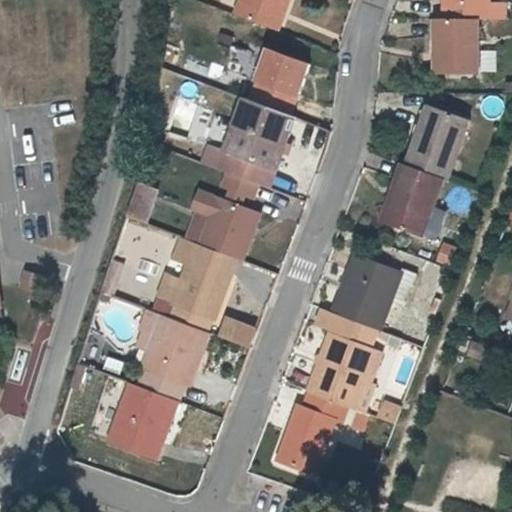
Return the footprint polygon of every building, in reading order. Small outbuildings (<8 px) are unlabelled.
[(242,0),(238,11),(273,24),(280,5),(287,7),(289,0),(242,0)] [(439,0),(440,23),(476,22),(484,23),(499,22),(499,13),(483,14),(483,0),(439,0)] [(279,27),(287,7),(280,5),(273,24),(279,27)] [(476,22),(440,23),(432,23),(432,77),(477,77),(476,22)] [(258,50),(238,101),(242,102),(279,116),(299,65),(258,50)] [(485,52),(485,73),(499,73),(499,52),(485,52)] [(279,116),(242,102),(214,172),(222,175),(252,187),(265,191),(292,121),(279,116)] [(417,134),(404,168),(442,182),(445,183),(468,123),(434,110),(431,116),(424,136),(417,134)] [(412,131),(417,134),(424,136),(431,116),(419,111),(412,131)] [(404,168),(400,165),(390,191),(397,195),(386,224),(421,238),(442,182),(404,168)] [(247,203),(252,187),(222,175),(216,191),(224,193),(240,200),(247,203)] [(136,185),(126,211),(142,217),(152,191),(136,185)] [(467,211),(473,191),(457,187),(451,207),(467,211)] [(397,195),(390,191),(378,221),(386,224),(397,195)] [(240,200),(224,193),(219,205),(235,211),(240,200)] [(219,205),(194,196),(189,211),(208,218),(197,248),(232,261),(236,263),(254,218),(235,211),(219,205)] [(197,248),(180,241),(172,261),(186,267),(165,319),(203,334),(232,261),(197,248)] [(354,257),(331,315),(379,333),(400,275),(354,257)] [(42,277),(26,273),(22,289),(38,293),(42,277)] [(131,347),(145,351),(157,317),(144,312),(131,347)] [(141,372),(135,389),(172,403),(178,386),(183,387),(203,334),(165,319),(157,317),(145,351),(138,370),(141,372)] [(204,333),(222,341),(228,325),(210,319),(204,333)] [(347,408),(352,410),(358,394),(374,352),(330,336),(309,393),(347,408)] [(135,389),(127,386),(106,443),(150,461),(172,403),(135,389)] [(347,408),(309,393),(304,407),(297,404),(277,462),(312,474),(332,421),(340,423),(347,408)] [(366,416),(393,426),(399,409),(358,394),(352,410),(366,416)] [(352,410),(347,426),(360,430),(366,416),(352,410)]
